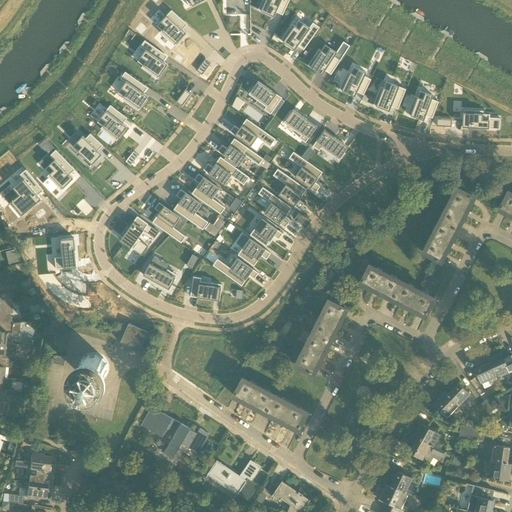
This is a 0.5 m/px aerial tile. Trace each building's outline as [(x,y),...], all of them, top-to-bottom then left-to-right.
[(259,9),(274,17),(277,12),(278,8),(285,11),(289,0),(263,0),(262,3),(264,4),(262,10),(259,9)] [(172,10),(158,25),(162,30),(165,32),(163,34),(170,41),(172,39),(176,43),(174,45),(175,46),(187,33),(183,29),(180,27),(185,22),(172,10)] [(282,39),(281,40),(295,50),(298,45),(301,42),(306,46),(320,27),(313,22),(310,27),(299,20),(295,25),(293,28),(291,26),(285,34),(288,36),(284,41),(282,39)] [(146,50),(138,61),(144,65),(146,67),(144,69),(153,75),(154,72),(159,76),(158,78),(158,79),(168,65),(164,62),(161,59),(165,54),(145,40),(141,47),(146,50)] [(309,64),(308,65),(323,75),(326,70),(328,67),(334,71),(341,59),(335,56),(337,52),(325,44),(322,50),(320,53),(318,51),(312,59),(315,61),(311,66),(309,64)] [(206,59),(197,71),(203,75),(210,65),(205,61),(206,59)] [(340,88),(340,89),(355,97),(359,88),(365,91),(371,79),(365,76),(367,73),(354,66),(351,73),(350,75),(347,74),(343,83),(345,84),(343,90),(340,88)] [(126,82),(119,92),(124,96),(126,98),(125,100),(133,106),(135,104),(140,107),(138,110),(149,96),(144,93),(141,91),(145,85),(126,71),(121,78),(126,82)] [(256,84),(249,94),(258,101),(260,98),(268,104),(266,107),(264,109),(271,114),(282,98),(263,84),(258,81),(256,84)] [(374,104),(374,105),(390,111),(393,103),(400,105),(406,89),(386,81),(384,88),(383,90),(380,89),(376,99),(379,100),(377,105),(374,104)] [(211,102),(216,93),(206,88),(201,96),(211,102)] [(185,90),(177,102),(182,106),(190,96),(185,92),(186,91),(185,90)] [(408,114),(424,120),(426,115),(428,112),(434,114),(439,102),(432,99),(434,95),(420,90),(418,97),(417,99),(414,99),(411,108),(413,109),(411,115),(408,114)] [(111,105),(98,122),(103,126),(105,127),(104,130),(112,136),(113,134),(118,137),(116,140),(117,140),(128,127),(124,123),(120,121),(125,115),(111,105)] [(291,113),(284,123),(293,129),(295,127),(303,133),(301,135),(299,138),(306,143),(317,126),(298,113),(293,109),(291,113)] [(464,110),(463,127),(500,129),(501,118),(490,118),(490,114),(483,114),(480,114),(481,111),(470,110),(470,113),(464,113),(464,110)] [(234,125),(230,131),(251,146),(258,138),(270,147),(276,139),(264,131),(247,119),(240,129),(234,125)] [(437,119),(437,126),(450,127),(450,120),(452,120),(452,119),(437,119)] [(325,130),(313,146),(319,151),(321,148),(339,161),(346,151),(348,147),(344,144),(325,130)] [(83,136),(73,146),(92,164),(90,166),(91,167),(103,154),(99,150),(96,148),(101,142),(91,133),(86,138),(83,136)] [(222,145),(218,151),(239,166),(246,156),(259,165),(264,159),(235,138),(227,149),(222,145)] [(294,152),(289,158),(302,168),(295,178),(316,193),(320,187),(315,183),(323,173),(301,157),(294,152)] [(57,158),(46,168),(65,188),(76,178),(69,171),(74,166),(65,156),(60,161),(57,158)] [(208,164),(204,170),(225,185),(231,176),(244,185),(250,177),(221,157),(213,167),(208,164)] [(20,195),(12,202),(23,215),(42,199),(39,195),(36,192),(42,187),(26,169),(20,175),(24,179),(14,188),(20,195)] [(278,169),(273,175),(286,185),(279,195),(300,210),(304,204),(299,200),(307,190),(278,169)] [(200,183),(192,193),(221,214),(226,208),(224,207),(213,198),(219,189),(220,188),(199,173),(194,179),(200,183)] [(263,187),(259,194),(271,203),(264,213),(285,228),(290,222),(285,218),(292,208),(263,187)] [(451,200),(449,204),(467,213),(468,210),(467,209),(470,204),(471,205),(475,197),(457,188),(454,195),(451,200)] [(181,199),(174,209),(203,230),(208,222),(196,213),(202,204),(181,189),(177,195),(181,199)] [(511,193),(509,192),(500,210),(508,214),(508,212),(511,214),(511,193)] [(160,212),(153,222),(170,235),(182,243),(186,237),(174,227),(180,217),(159,202),(155,208),(160,212)] [(465,217),(467,213),(449,204),(446,208),(447,209),(444,214),(444,213),(441,220),(458,229),(462,222),(461,221),(464,216),(465,217)] [(124,236),(120,240),(124,243),(134,250),(140,241),(138,239),(148,224),(138,216),(124,236)] [(250,235),(266,246),(274,236),(279,240),(283,234),(262,218),(250,235)] [(450,245),(452,242),(451,241),(453,236),(454,237),(458,229),(441,220),(437,227),(438,227),(435,232),(432,236),(450,245)] [(448,248),(450,245),(432,236),(430,240),(428,245),(427,245),(424,252),(442,261),(446,254),(444,253),(447,248),(448,248)] [(238,255),(254,266),(262,256),(267,259),(271,253),(250,238),(238,255)] [(66,258),(63,258),(63,270),(75,269),(76,263),(80,263),(79,239),(65,240),(66,258)] [(218,259),(213,265),(225,273),(242,286),(249,275),(254,279),(259,273),(238,258),(230,268),(218,259)] [(150,263),(144,275),(165,287),(169,289),(172,285),(177,275),(167,269),(166,272),(150,263)] [(361,283),(369,287),(370,286),(375,289),(374,290),(377,291),(386,274),(382,271),(382,272),(377,269),(370,265),(361,283)] [(377,291),(381,293),(381,292),(387,295),(386,296),(393,300),(403,282),(396,279),(391,276),(386,274),(377,291)] [(194,277),(191,296),(214,300),(220,301),(220,296),(222,284),(211,283),(210,286),(200,284),(201,281),(201,278),(194,277)] [(393,300),(401,303),(401,302),(407,305),(406,306),(410,308),(419,290),(414,288),(409,286),(409,285),(403,282),(393,300)] [(0,305),(10,302),(13,302),(8,285),(3,286),(0,287),(0,305)] [(410,308),(413,310),(413,308),(418,311),(418,312),(426,316),(435,298),(428,295),(423,293),(423,292),(419,290),(410,308)] [(339,325),(340,323),(339,322),(342,317),(343,317),(347,309),(329,300),(326,307),(324,312),(323,312),(321,316),(339,325)] [(0,324),(13,323),(10,314),(13,313),(10,302),(0,305),(0,324)] [(331,342),(334,334),(333,334),(336,328),(337,329),(339,325),(321,316),(319,321),(317,326),(316,326),(313,333),(331,342)] [(0,343),(6,344),(11,344),(12,336),(19,334),(20,323),(13,323),(0,324),(0,343)] [(129,323),(120,342),(129,346),(130,343),(133,344),(132,347),(140,351),(148,332),(129,323)] [(307,344),(305,349),(322,358),(324,354),(323,354),(326,349),(327,349),(331,342),(313,333),(310,339),(307,344)] [(4,355),(6,344),(0,343),(0,360),(9,361),(10,355),(4,355)] [(314,374),(318,366),(317,366),(320,360),(321,361),(322,358),(305,349),(303,353),(300,358),(296,365),(314,374)] [(188,371),(199,375),(207,354),(196,350),(188,371)] [(495,373),(503,369),(505,374),(511,371),(511,356),(511,355),(504,359),(501,353),(488,359),(489,362),(495,373)] [(91,354),(89,355),(86,356),(84,357),(82,359),(81,362),(80,364),(79,367),(79,370),(80,373),(81,375),(82,377),(84,379),(87,381),(89,382),(92,383),(95,383),(98,382),(101,381),(103,379),(105,377),(107,374),(107,372),(108,369),(108,366),(107,363),(106,361),(104,359),(102,357),(100,355),(97,354),(94,354),(91,354)] [(52,363),(64,366),(66,358),(54,355),(52,363)] [(7,379),(9,361),(0,360),(0,378),(2,378),(7,379)] [(496,376),(495,373),(489,362),(475,369),(481,383),(496,376)] [(53,373),(72,373),(72,363),(65,363),(65,369),(53,369),(53,373)] [(260,387),(256,385),(255,385),(250,382),(251,382),(244,378),(234,396),(242,400),(243,399),(248,402),(247,403),(250,405),(260,387)] [(459,406),(470,394),(459,383),(448,395),(456,403),(459,406)] [(264,389),(260,387),(250,405),(254,406),(254,405),(260,408),(259,409),(266,413),(276,395),(269,392),(264,390),(264,389)] [(456,403),(448,395),(445,392),(433,404),(444,414),(447,417),(459,406),(456,403)] [(5,396),(0,395),(0,419),(2,420),(5,421),(12,396),(5,396)] [(279,420),(282,422),(292,404),(287,401),(287,402),(282,399),(276,395),(266,413),(274,417),(274,416),(280,419),(279,420)] [(484,401),(492,412),(497,408),(490,397),(484,401)] [(487,415),(492,412),(484,401),(480,405),(487,415)] [(296,406),(292,404),(282,422),(285,423),(286,422),(291,425),(291,426),(298,430),(308,412),(301,409),(296,406)] [(177,432),(164,453),(173,458),(182,444),(198,453),(209,434),(200,428),(197,434),(190,430),(191,429),(157,410),(147,428),(163,437),(168,427),(177,432)] [(433,446),(440,434),(421,423),(414,436),(417,438),(427,443),(431,445),(433,446)] [(466,426),(461,425),(460,432),(473,433),(474,427),(466,426)] [(486,429),(474,427),(473,433),(485,435),(486,429)] [(448,452),(433,446),(431,445),(427,443),(417,438),(409,452),(414,455),(427,462),(430,464),(434,457),(443,462),(448,452)] [(496,462),(507,463),(509,447),(494,445),(492,461),(496,462)] [(26,468),(54,472),(55,465),(51,465),(51,457),(44,456),(44,455),(32,453),(31,463),(16,461),(15,467),(26,468)] [(454,456),(453,465),(460,467),(462,458),(454,456)] [(211,470),(208,473),(230,488),(238,494),(247,500),(257,486),(250,481),(259,468),(250,461),(239,477),(216,462),(211,470)] [(511,464),(507,463),(496,462),(494,478),(509,480),(511,464)] [(52,486),(54,472),(26,468),(25,475),(30,475),(29,483),(24,482),(52,486)] [(391,486),(405,493),(412,478),(398,471),(391,486)] [(447,479),(459,482),(461,475),(449,472),(447,478),(447,479)] [(301,511),(302,511),(311,500),(310,499),(309,500),(302,495),(303,494),(300,491),(299,493),(282,482),(283,481),(283,480),(273,495),(280,500),(281,498),(290,504),(286,511),(301,511)] [(51,492),(52,486),(24,482),(23,488),(27,489),(26,499),(38,500),(38,498),(46,499),(47,492),(51,492)] [(398,511),(400,509),(401,509),(408,495),(405,493),(391,486),(387,484),(380,499),(386,502),(382,511),(386,511),(398,511)] [(471,511),(472,511),(490,511),(494,500),(492,499),(494,490),(473,485),(467,511),(471,511)] [(9,496),(8,502),(8,503),(22,504),(23,496),(9,495),(9,496)]
